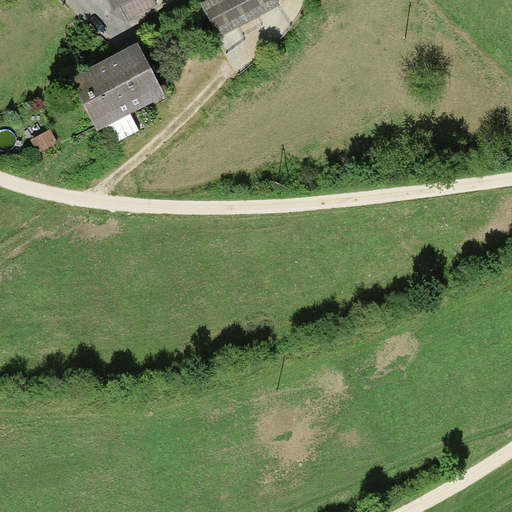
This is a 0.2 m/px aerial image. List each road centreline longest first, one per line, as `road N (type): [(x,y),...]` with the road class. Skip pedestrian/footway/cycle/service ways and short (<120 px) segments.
road 1 (track): [(0,171),(91,201),(215,209),(511,179)]
road 2 (track): [(511,446),(409,511)]
